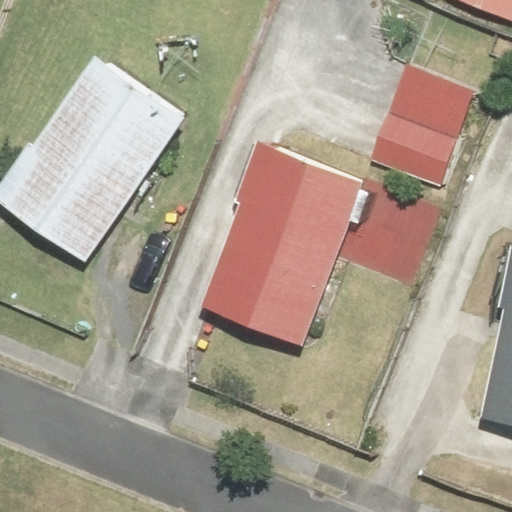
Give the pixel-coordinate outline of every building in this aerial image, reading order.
[(511,0),(483,0),(511,12),(511,0)] [(113,45),(8,193),(100,259),(206,111),(113,45)] [(484,92),(414,65),(378,159),(449,186),(484,92)] [(281,135),(215,303),(321,344),(387,177),(281,135)] [(511,339),(495,417),(511,420),(511,339)]
